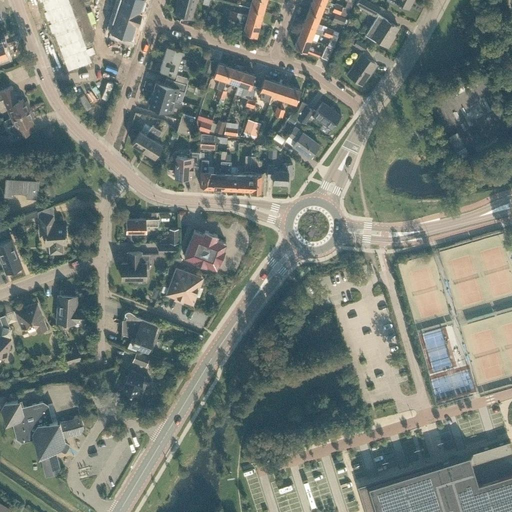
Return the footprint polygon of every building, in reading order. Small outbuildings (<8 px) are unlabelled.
[(68,0),(48,0),(41,3),(43,3),(47,12),(44,13),(45,13),(70,4),(68,0)] [(119,0),(119,3),(140,10),(141,10),(143,0),(119,0)] [(177,2),(175,13),(192,17),(196,0),(176,0),(176,2),(177,2)] [(250,0),(249,7),(263,11),(266,0),(250,0)] [(315,0),(310,0),(307,10),(319,15),(324,3),(315,0)] [(343,6),(341,9),(348,12),(353,0),(347,0),(345,6),(343,6)] [(367,0),(356,0),(355,2),(376,14),(379,7),(367,0)] [(119,3),(114,16),(136,23),(136,24),(137,24),(141,10),(140,10),(119,3)] [(70,4),(45,13),(48,22),(50,21),(51,25),(49,25),(49,26),(75,16),(70,4)] [(238,13),(237,16),(260,23),(263,11),(249,7),(247,14),(238,11),(237,12),(238,13)] [(217,13),(209,10),(205,21),(212,24),(217,13)] [(307,10),(302,22),(314,27),(319,15),(307,10)] [(335,13),(332,19),(344,23),(346,17),(335,13)] [(364,33),(363,33),(376,41),(375,40),(376,39),(387,46),(394,35),(393,34),(397,27),(378,14),(365,34),(364,33)] [(75,16),(49,26),(53,34),(55,34),(56,37),(80,28),(75,16)] [(114,16),(108,35),(123,40),(124,34),(132,37),(136,24),(136,23),(114,16)] [(235,20),(235,22),(244,24),(242,31),(256,35),(260,23),(237,16),(236,20),(235,20)] [(302,22),(298,34),(310,39),(313,31),(319,34),(321,29),(314,27),(302,22)] [(80,28),(56,37),(60,48),(84,39),(80,28)] [(329,41),(334,43),(335,43),(337,36),(332,33),(330,37),(329,41)] [(298,34),(293,46),(310,53),(312,49),(312,48),(307,46),(310,39),(298,34)] [(357,38),(353,43),(364,50),(367,45),(357,38)] [(84,39),(60,48),(64,58),(94,47),(93,46),(88,49),(84,39)] [(122,42),(118,52),(126,49),(127,44),(122,42)] [(326,44),(321,56),(327,58),(332,47),(326,44)] [(162,57),(191,66),(193,61),(179,57),(182,50),(166,45),(162,57)] [(94,47),(64,58),(69,72),(93,63),(90,56),(96,54),(94,47)] [(361,52),(346,74),(361,85),(377,63),(361,52)] [(191,66),(162,57),(159,69),(174,74),(177,66),(190,70),(191,66)] [(207,57),(203,69),(204,70),(210,71),(213,60),(207,57)] [(218,61),(213,75),(220,77),(217,87),(219,88),(219,87),(223,88),(224,85),(230,66),(218,61)] [(230,66),(224,85),(227,85),(227,86),(232,83),(233,82),(238,83),(242,69),(230,66)] [(242,69),(238,83),(244,85),(241,94),(248,97),(251,98),(255,86),(251,84),(254,73),(242,69)] [(176,74),(175,80),(187,84),(189,77),(176,74)] [(185,91),(187,84),(175,80),(165,77),(163,83),(156,81),(152,93),(173,99),(176,100),(179,90),(185,91)] [(259,90),(257,96),(270,100),(271,94),(276,81),(264,77),(259,90)] [(276,81),(271,94),(283,98),(288,85),(276,81)] [(10,110),(13,116),(30,108),(26,100),(24,101),(23,97),(18,100),(11,85),(0,89),(0,98),(2,98),(8,111),(10,110)] [(288,85),(283,98),(296,102),(300,89),(288,85)] [(173,99),(152,93),(151,96),(148,98),(148,100),(149,103),(149,105),(170,111),(173,109),(174,106),(175,106),(178,106),(181,105),(182,101),(173,99)] [(321,102),(312,115),(330,128),(339,114),(321,102)] [(306,105),(297,117),(304,122),(313,110),(306,105)] [(30,108),(13,116),(15,122),(8,126),(13,139),(31,131),(31,129),(34,128),(31,122),(33,121),(32,118),(34,117),(30,108)] [(182,112),(180,117),(193,122),(195,116),(182,112)] [(290,113),(287,118),(294,122),(297,118),(290,113)] [(191,127),(193,122),(180,117),(178,123),(191,127)] [(200,120),(198,128),(208,131),(210,123),(200,120)] [(244,131),(255,135),(259,123),(248,120),(244,131)] [(191,127),(178,123),(176,132),(189,133),(191,127)] [(142,150),(156,128),(151,125),(147,131),(149,132),(148,135),(139,130),(131,143),(142,150)] [(216,125),(214,130),(221,133),(223,127),(216,125)] [(237,127),(225,126),(224,133),(236,134),(237,127)] [(293,127),(285,139),(309,157),(319,144),(301,131),(301,133),(293,127)] [(160,131),(156,128),(142,150),(153,157),(161,144),(153,138),(155,136),(157,137),(160,131)] [(215,134),(201,132),(200,141),(215,142),(215,134)] [(273,137),(268,143),(279,150),(283,144),(273,137)] [(223,187),(226,150),(221,150),(220,169),(219,169),(219,171),(212,171),(211,188),(217,188),(217,187),(223,187)] [(226,150),(223,187),(230,187),(230,189),(235,189),(236,172),(230,171),(230,170),(229,170),(230,161),(226,161),(226,150)] [(168,162),(168,171),(175,172),(175,176),(191,177),(191,165),(197,165),(197,166),(198,166),(198,151),(188,151),(188,156),(176,155),(175,163),(168,162)] [(243,172),(236,172),(235,189),(241,189),(241,188),(247,188),(249,155),(245,154),(244,170),(243,170),(243,172)] [(255,155),(249,155),(247,188),(251,188),(251,190),(259,190),(260,173),(254,173),(255,155)] [(206,187),(211,188),(212,171),(207,170),(207,169),(206,169),(206,162),(201,162),(199,186),(206,186),(206,187)] [(267,163),(267,177),(272,177),(272,182),(287,183),(288,175),(291,175),(292,163),(282,162),(281,169),(280,168),(280,166),(275,166),(275,168),(274,168),(274,163),(267,163)] [(6,170),(5,195),(12,196),(13,191),(27,192),(26,197),(37,198),(39,172),(6,170)] [(16,218),(15,220),(16,222),(18,223),(23,222),(24,220),(36,215),(37,210),(16,218)] [(52,215),(39,216),(40,233),(45,232),(45,244),(52,244),(53,251),(62,251),(61,243),(65,243),(64,238),(66,238),(65,227),(56,227),(56,229),(53,229),(52,215)] [(125,225),(125,229),(127,230),(127,231),(145,231),(145,225),(158,225),(158,218),(146,218),(127,218),(127,224),(125,225)] [(177,227),(169,227),(170,242),(178,242),(177,227)] [(193,230),(184,255),(194,259),(194,260),(206,264),(216,268),(219,261),(224,249),(223,249),(226,242),(216,238),(217,235),(205,230),(204,233),(193,230)] [(11,238),(0,242),(0,260),(1,260),(6,272),(22,265),(11,238)] [(173,243),(158,243),(159,251),(173,251),(173,243)] [(129,262),(122,262),(122,279),(145,278),(145,267),(149,267),(149,253),(141,254),(141,251),(128,251),(128,258),(129,258),(129,262)] [(176,270),(167,292),(192,302),(195,294),(199,295),(202,287),(198,286),(200,279),(176,270)] [(59,294),(57,321),(61,321),(61,323),(62,325),(69,325),(71,324),(71,322),(74,322),(74,321),(83,321),(84,309),(75,309),(76,295),(59,294)] [(37,302),(15,310),(21,328),(27,326),(28,331),(36,328),(37,332),(47,328),(37,302)] [(122,318),(121,333),(131,336),(128,346),(136,349),(138,345),(151,350),(161,324),(136,315),(134,313),(132,312),(129,310),(128,310),(127,309),(127,310),(126,310),(125,310),(125,311),(124,311),(124,312),(124,313),(124,314),(125,314),(125,315),(126,315),(125,318),(122,318)] [(5,314),(0,315),(0,318),(2,326),(9,327),(9,324),(5,314)] [(0,335),(0,360),(1,355),(7,356),(11,338),(0,335)] [(72,351),(66,353),(68,362),(80,359),(79,353),(73,354),(72,351)] [(136,351),(133,360),(146,365),(149,356),(136,351)] [(125,380),(124,382),(126,382),(125,385),(124,384),(122,388),(123,388),(123,390),(136,395),(141,380),(148,383),(150,378),(129,370),(127,375),(126,374),(124,380),(125,380)] [(4,403),(1,408),(5,423),(12,422),(16,438),(22,441),(33,438),(38,455),(40,454),(46,475),(56,472),(59,467),(55,450),(61,449),(65,451),(68,444),(65,442),(63,436),(80,432),(83,426),(80,416),(60,421),(59,419),(52,420),(48,404),(42,401),(21,406),(19,399),(4,403)] [(365,511),(511,511),(511,444),(510,440),(357,487),(365,511)] [(0,511),(9,511),(11,510),(0,503),(0,511)]
